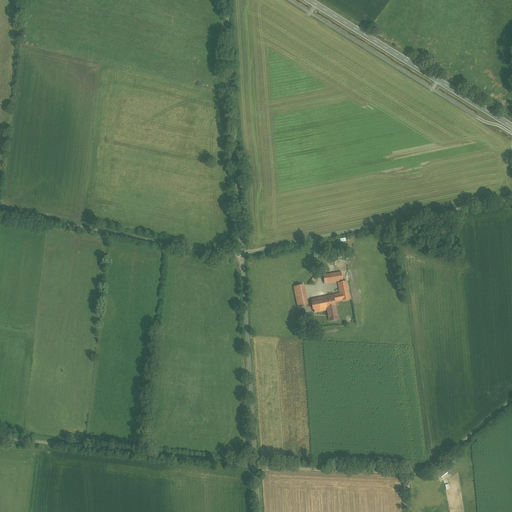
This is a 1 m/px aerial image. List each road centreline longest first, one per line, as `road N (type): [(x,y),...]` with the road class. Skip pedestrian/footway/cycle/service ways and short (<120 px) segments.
road 1 (track): [(511,194),(241,253),(0,210)]
road 2 (residential): [(255,466),(225,0)]
road 3 (unclassified): [(255,466),(420,472),(511,400)]
road 4 (track): [(255,466),(0,439)]
road 5 (tertiary): [(511,125),(309,0)]
